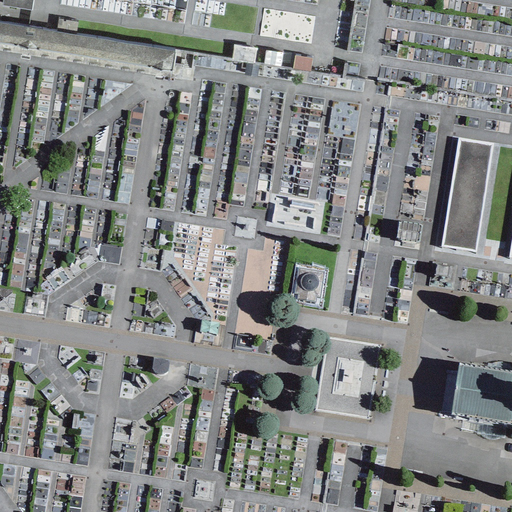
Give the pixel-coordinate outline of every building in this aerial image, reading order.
[(199,56),(0,21),(0,50),(194,85),(199,56)] [(499,151),(466,146),(449,251),(481,256),(499,151)] [(324,273),(298,269),(294,295),(297,295),(296,301),(315,304),(316,298),(320,299),(324,273)] [(381,345),(326,337),(314,412),(370,420),(381,345)] [(511,374),(469,367),(458,365),(457,372),(457,375),(450,415),(449,419),(461,421),(506,429),(511,430),(510,440),(511,439),(511,374)]
